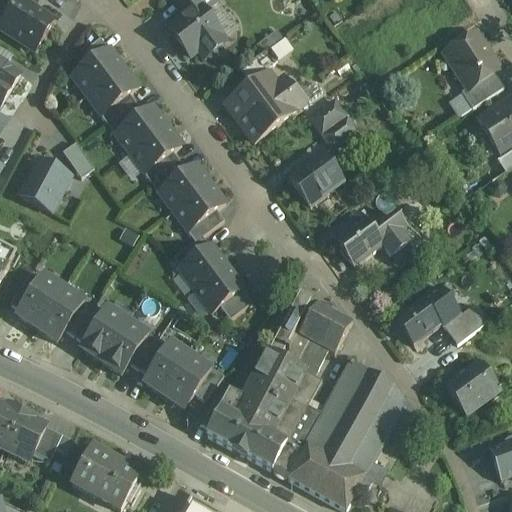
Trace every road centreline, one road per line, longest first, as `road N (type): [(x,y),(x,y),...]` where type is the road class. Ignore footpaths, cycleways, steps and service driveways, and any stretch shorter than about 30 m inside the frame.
road 1 (residential): [(105,0),(281,246),(315,265),(416,404)]
road 2 (secondary): [(0,363),(193,465)]
road 3 (unknown): [(21,125),(65,149),(117,237)]
road 4 (residential): [(97,0),(21,125)]
